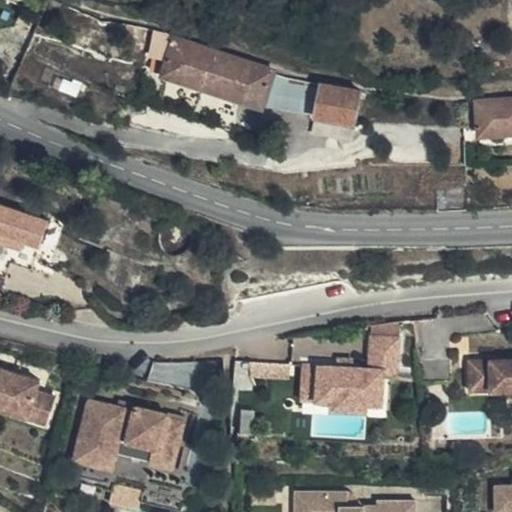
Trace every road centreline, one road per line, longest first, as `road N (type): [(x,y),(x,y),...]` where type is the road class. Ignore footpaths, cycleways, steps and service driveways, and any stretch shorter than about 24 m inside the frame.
road 1 (tertiary): [(511,226),(332,221),(225,206),(95,157),(0,103)]
road 2 (residential): [(0,315),(104,342),(176,342),(399,300),(511,290)]
road 3 (track): [(100,0),(300,52),(432,77),(511,80)]
road 4 (unknown): [(113,163),(118,145),(136,133),(348,139)]
